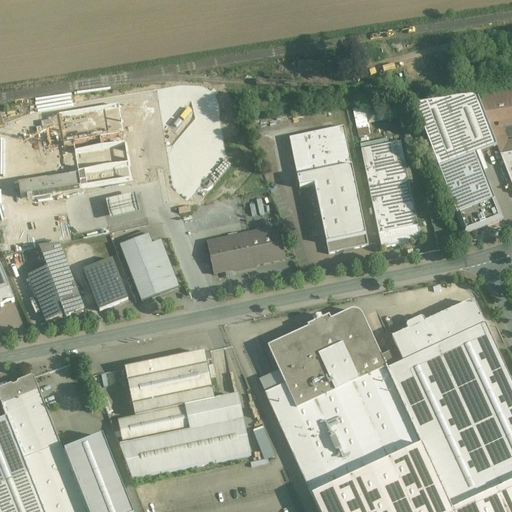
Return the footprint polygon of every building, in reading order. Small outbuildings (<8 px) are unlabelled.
[(411,83),(438,78),(435,59),(408,63),(411,83)] [(379,86),(378,82),(352,91),(351,86),(350,87),(351,91),(349,92),(351,99),(354,98),(355,100),(355,99),(354,95),(379,86)] [(511,91),(477,97),(497,147),(500,156),(511,153),(511,141),(508,142),(501,124),(511,122),(511,91)] [(477,155),(497,147),(477,97),(414,107),(439,170),(477,155)] [(117,106),(60,116),(71,175),(19,185),(21,198),(130,179),(117,106)] [(131,119),(136,132),(149,127),(144,114),(131,119)] [(368,125),(357,128),(360,137),(370,133),(368,125)] [(344,128),(289,140),(300,189),(314,187),(328,255),(369,246),(344,128)] [(361,152),(365,172),(399,165),(395,145),(361,152)] [(511,153),(500,156),(511,186),(511,153)] [(477,155),(439,170),(457,216),(495,202),(477,155)] [(405,164),(399,165),(365,172),(382,250),(421,242),(405,164)] [(135,195),(106,202),(111,222),(140,214),(135,195)] [(495,202),(457,216),(465,236),(502,221),(495,202)] [(279,230),(207,245),(215,274),(285,260),(279,230)] [(149,236),(120,248),(142,304),(179,290),(160,242),(153,245),(149,236)] [(47,270),(28,277),(46,324),(65,317),(65,318),(67,319),(70,318),(71,316),(70,314),(84,309),(66,263),(59,246),(40,250),(47,270)] [(113,261),(84,272),(101,313),(129,302),(113,261)] [(0,265),(0,297),(4,307),(15,302),(0,265)] [(511,511),(511,383),(477,307),(470,305),(470,304),(469,304),(392,339),(397,350),(381,357),(363,318),(361,315),(357,313),(354,312),(349,313),(331,322),(329,319),(323,321),(321,318),(313,322),(315,325),(308,328),(309,330),(268,349),(280,375),(260,384),(318,511),(511,511)] [(205,354),(126,371),(136,418),(185,408),(215,402),(205,354)] [(10,480),(8,474),(0,477),(0,511),(86,511),(64,453),(35,379),(32,378),(18,383),(17,386),(14,387),(11,386),(0,390),(0,401),(7,420),(28,473),(10,480)] [(239,397),(215,402),(185,408),(190,432),(123,446),(120,447),(133,482),(251,457),(239,397)] [(185,408),(136,418),(118,422),(123,446),(190,432),(185,408)] [(0,477),(8,474),(10,480),(28,473),(7,420),(0,423),(0,477)] [(263,461),(273,458),(266,428),(256,430),(263,461)] [(64,453),(86,511),(132,511),(103,438),(64,453)]
